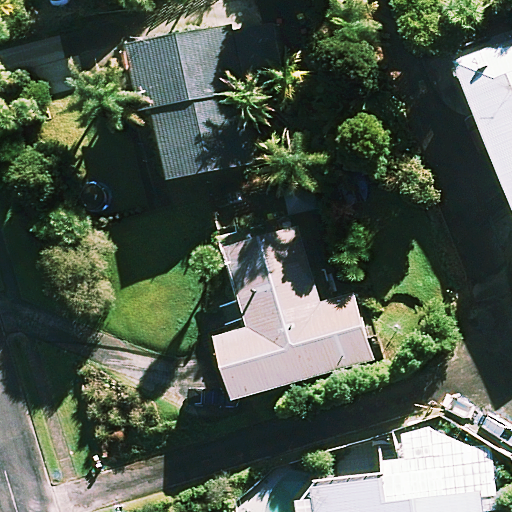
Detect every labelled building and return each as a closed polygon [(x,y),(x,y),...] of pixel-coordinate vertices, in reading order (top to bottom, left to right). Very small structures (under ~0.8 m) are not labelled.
[(21,0),(26,20),(53,14),(50,2),(59,0),(21,0)] [(286,86),(275,32),(139,61),(152,126),(163,124),(178,193),(263,176),(246,94),(286,86)] [(511,54),(462,76),(511,194),(511,54)] [(329,310),(298,222),(222,248),(254,339),(220,352),(242,414),(377,366),(354,301),(329,310)] [(387,471),(386,492),(323,499),(324,511),(499,511),(493,457),(429,436),(411,440),(413,468),(387,471)]
